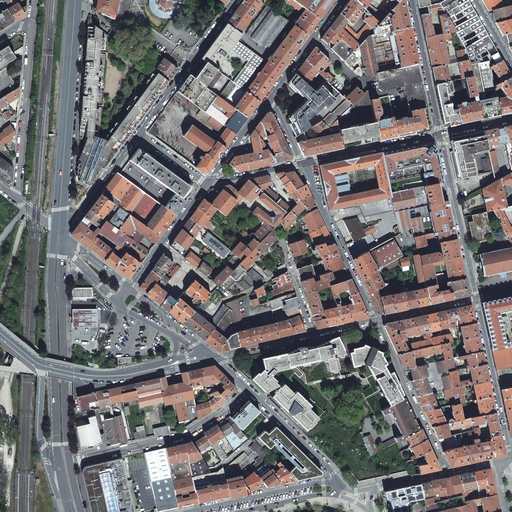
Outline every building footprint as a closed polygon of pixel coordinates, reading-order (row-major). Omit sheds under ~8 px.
[(21,9),(15,0),(4,0),(2,1),(7,9),(14,22),(24,15),(23,13),(21,9)] [(114,20),(117,0),(97,0),(97,4),(96,12),(101,13),(101,14),(114,20)] [(184,4),(184,0),(149,0),(149,3),(149,5),(150,6),(150,8),(152,11),(155,14),(156,15),(159,16),(160,17),(163,18),(166,18),(168,17),(171,17),(174,15),(176,14),(177,12),(179,10),(180,8),(180,7),(180,5),(181,3),(184,4)] [(243,0),(241,3),(255,13),(262,3),(258,0),(243,0)] [(303,8),(292,0),(286,0),(287,0),(286,1),(298,10),(301,10),(303,8)] [(286,0),(287,0),(286,0),(292,0),(303,8),(305,9),(311,1),(309,0),(286,0)] [(311,0),(311,1),(305,9),(319,20),(333,0),(311,0)] [(340,13),(346,20),(352,25),(362,12),(364,14),(366,12),(364,10),(363,9),(353,0),(349,0),(345,6),(340,13)] [(353,0),(363,9),(369,0),(387,0),(388,1),(381,9),(377,11),(368,4),(364,10),(366,12),(378,24),(399,0),(353,0)] [(354,71),(359,76),(375,73),(418,63),(415,54),(414,45),(412,35),(408,18),(405,3),(403,0),(399,0),(378,24),(373,30),(365,39),(359,46),(363,68),(360,69),(360,67),(357,67),(355,70),(354,69),(354,70),(354,71)] [(454,31),(463,46),(464,49),(467,60),(468,60),(469,65),(487,61),(489,67),(490,66),(501,60),(489,39),(483,27),(470,5),(467,0),(443,0),(438,3),(454,31)] [(511,0),(481,0),(485,6),(488,11),(491,10),(502,8),(499,0),(511,0)] [(241,3),(226,24),(240,33),(255,13),(241,3)] [(438,11),(443,34),(446,33),(454,31),(438,3),(430,5),(431,12),(433,11),(433,12),(438,11)] [(502,8),(491,10),(495,23),(511,18),(511,12),(511,8),(510,5),(502,8)] [(269,47),(288,21),(277,13),(267,6),(246,34),(262,47),(269,47)] [(7,9),(0,13),(0,31),(14,22),(7,9)] [(319,20),(305,9),(301,15),(300,15),(300,16),(293,25),(294,26),(308,35),(314,27),(319,20)] [(363,20),(367,24),(373,30),(378,24),(366,12),(364,14),(363,15),(363,20)] [(353,51),(354,52),(354,51),(359,46),(365,39),(359,33),(357,35),(346,25),(342,30),(340,28),(346,20),(340,13),(333,22),(329,28),(340,38),(353,51)] [(422,27),(425,38),(433,36),(429,15),(424,14),(420,15),(422,27)] [(511,18),(495,23),(499,30),(502,35),(505,34),(511,32),(511,18)] [(101,130),(106,57),(106,52),(108,36),(88,21),(85,60),(87,60),(87,62),(86,62),(85,62),(85,63),(83,93),(84,94),(85,94),(85,96),(82,96),(80,129),(101,130)] [(263,59),(237,41),(242,35),(240,33),(226,24),(221,30),(209,47),(200,59),(206,63),(216,70),(227,55),(243,67),(232,82),(236,85),(241,89),(263,59)] [(365,39),(373,30),(367,24),(359,33),(365,39)] [(294,26),(271,56),(285,66),(297,50),(308,35),(294,26)] [(321,39),(326,44),(328,43),(329,44),(329,43),(328,42),(330,40),(334,45),(340,38),(329,28),(324,34),(321,39)] [(433,36),(425,38),(427,46),(428,53),(430,61),(431,68),(446,65),(448,64),(443,42),(445,41),(444,36),(446,35),(446,33),(443,34),(433,36)] [(334,45),(331,49),(343,61),(344,61),(347,59),(353,51),(340,38),(334,45)] [(8,46),(0,51),(0,67),(15,58),(13,54),(8,46)] [(463,46),(455,47),(458,62),(467,60),(464,49),(463,46)] [(318,73),(326,80),(328,82),(332,78),(326,72),(325,73),(324,73),(321,71),(330,62),(315,47),(314,47),(305,60),(318,73)] [(344,62),(350,67),(351,67),(351,66),(355,61),(353,59),(355,57),(353,55),(355,53),(354,51),(354,52),(353,51),(347,59),(344,62)] [(272,84),(285,66),(271,56),(269,60),(257,75),(256,75),(256,76),(257,76),(245,92),(246,92),(259,101),(272,84)] [(164,58),(155,70),(169,81),(174,74),(178,68),(164,58)] [(295,74),(307,85),(311,81),(312,80),(310,79),(313,76),(314,77),(318,73),(305,60),(299,68),(295,74)] [(458,62),(457,62),(461,79),(464,78),(471,76),(469,65),(468,60),(467,60),(458,62)] [(496,77),(497,78),(492,81),(493,86),(499,82),(511,77),(506,69),(501,60),(490,66),(489,67),(490,73),(493,71),(495,75),(494,76),(495,77),(496,77)] [(471,76),(480,119),(491,117),(499,115),(496,99),(494,89),(493,86),(492,81),(490,73),(489,67),(487,61),(469,65),(471,76)] [(216,70),(206,63),(194,79),(210,90),(221,74),(216,70)] [(403,86),(409,111),(424,107),(427,107),(422,84),(418,63),(375,73),(379,90),(381,91),(403,86)] [(446,65),(431,68),(433,76),(435,84),(449,81),(446,65)] [(17,88),(5,69),(0,72),(0,99),(3,98),(17,88)] [(152,69),(121,110),(118,114),(105,132),(121,145),(130,133),(130,131),(130,130),(129,130),(130,129),(132,130),(139,121),(158,96),(156,94),(157,93),(158,94),(159,94),(160,93),(165,86),(169,82),(152,69)] [(288,118),(296,135),(303,132),(309,128),(306,121),(314,113),(318,117),(309,123),(312,126),(321,121),(328,128),(337,120),(352,105),(341,94),(328,82),(326,80),(314,92),(307,85),(295,74),(291,80),(288,83),(297,92),(298,91),(306,100),(288,118)] [(182,84),(177,91),(178,92),(201,109),(205,111),(216,95),(210,90),(194,79),(189,75),(182,84)] [(460,104),(456,105),(460,122),(460,123),(471,121),(480,119),(471,76),(464,78),(468,97),(473,96),(474,101),(465,103),(465,102),(460,103),(460,104)] [(499,82),(493,86),(494,89),(499,86),(505,96),(502,97),(496,99),(499,115),(511,112),(511,78),(511,77),(499,82)] [(232,82),(230,80),(218,97),(224,101),(236,85),(232,82)] [(449,81),(435,84),(437,95),(441,114),(443,122),(447,122),(448,125),(453,124),(460,122),(456,105),(452,84),(451,81),(449,81)] [(341,94),(352,105),(364,94),(356,87),(353,84),(348,88),(349,89),(346,92),(345,91),(341,94)] [(17,88),(3,98),(8,104),(19,97),(20,87),(17,88)] [(337,120),(341,142),(359,138),(377,134),(370,100),(367,90),(364,94),(352,105),(337,120)] [(259,101),(246,92),(243,95),(242,97),(241,97),(240,98),(241,98),(234,108),(247,118),(252,110),(259,101)] [(205,111),(227,127),(235,134),(242,125),(247,118),(234,108),(224,101),(218,97),(216,95),(205,111)] [(378,136),(379,140),(389,138),(397,137),(393,117),(378,120),(377,116),(379,116),(380,113),(380,111),(380,108),(379,108),(378,100),(380,100),(381,105),(390,103),(388,96),(370,100),(377,134),(378,136)] [(393,117),(397,137),(410,134),(420,132),(426,130),(428,128),(424,107),(409,111),(410,117),(404,118),(403,117),(400,117),(399,113),(392,114),(393,117)] [(205,111),(201,109),(196,115),(207,122),(206,123),(218,131),(221,127),(223,128),(225,129),(227,127),(205,111)] [(7,111),(1,114),(5,121),(11,117),(7,111)] [(267,112),(260,121),(266,136),(268,142),(282,136),(276,123),(271,112),(267,112)] [(296,142),(303,157),(324,152),(343,148),(341,142),(337,120),(328,128),(321,121),(312,126),(323,137),(306,140),(303,132),(296,135),(294,137),(296,142)] [(256,127),(254,130),(260,139),(266,136),(260,121),(256,127)] [(4,131),(10,140),(13,139),(13,135),(15,133),(9,124),(6,126),(7,127),(3,130),(4,131)] [(216,142),(191,124),(183,136),(207,154),(216,142)] [(511,125),(502,127),(506,142),(508,154),(511,153),(511,156),(511,125)] [(195,167),(202,172),(208,171),(223,151),(235,134),(227,127),(225,129),(216,142),(207,154),(207,155),(205,154),(195,167)] [(495,129),(483,131),(487,149),(489,148),(489,145),(506,142),(502,127),(495,129)] [(86,140),(77,163),(78,163),(77,167),(78,167),(77,171),(78,172),(76,175),(80,177),(78,181),(88,184),(90,181),(93,182),(95,178),(96,179),(97,175),(98,175),(100,171),(101,172),(110,149),(116,151),(121,145),(105,132),(102,135),(100,134),(101,130),(80,129),(79,137),(86,140)] [(249,137),(251,143),(253,152),(253,153),(261,151),(260,148),(261,147),(263,147),(264,145),(260,139),(254,130),(251,133),(250,135),(249,137)] [(0,139),(3,144),(5,142),(8,143),(11,141),(10,140),(4,131),(0,133),(0,139)] [(470,134),(451,138),(454,151),(450,152),(456,179),(474,175),(469,153),(487,150),(487,149),(483,131),(470,134)] [(282,136),(268,142),(274,154),(273,154),(272,154),(271,155),(276,162),(289,160),(290,159),(292,156),(286,145),(282,136)] [(382,152),(390,193),(407,189),(402,169),(422,165),(423,173),(423,174),(423,177),(424,177),(426,185),(436,183),(443,182),(442,176),(440,167),(439,161),(437,155),(436,152),(435,151),(434,150),(436,148),(428,143),(427,146),(426,145),(424,144),(422,144),(420,144),(415,146),(382,153),(382,152)] [(145,193),(176,215),(186,201),(182,198),(190,187),(138,149),(119,174),(145,193)] [(259,167),(270,165),(270,164),(276,162),(271,155),(267,150),(261,151),(253,153),(253,152),(241,155),(247,170),(259,167)] [(501,177),(494,151),(487,152),(489,158),(492,171),(494,182),(501,177)] [(391,197),(390,193),(382,152),(350,159),(319,166),(329,210),(330,210),(337,208),(391,197)] [(247,170),(241,155),(235,156),(233,158),(231,160),(228,164),(238,172),(247,170)] [(0,157),(0,178),(8,185),(12,181),(13,167),(0,157)] [(489,158),(481,159),(485,173),(492,171),(489,158)] [(284,173),(289,181),(295,189),(305,184),(304,182),(302,184),(297,177),(301,175),(299,171),(298,170),(284,173)] [(277,176),(283,185),(289,181),(284,173),(283,172),(275,174),(277,176)] [(113,203),(130,215),(145,193),(119,174),(117,173),(109,183),(101,194),(113,203)] [(494,182),(481,189),(486,211),(493,210),(506,207),(501,185),(504,184),(506,191),(507,192),(511,191),(511,186),(507,174),(501,177),(494,182)] [(263,184),(270,182),(271,182),(267,175),(262,177),(257,178),(258,185),(255,185),(260,190),(263,193),(264,194),(269,189),(263,184)] [(255,185),(248,180),(240,189),(238,192),(238,193),(243,197),(244,198),(249,203),(260,190),(255,185)] [(289,193),(295,189),(289,181),(283,185),(284,186),(289,193)] [(423,186),(428,205),(440,202),(439,198),(436,183),(426,185),(423,186)] [(302,198),(310,194),(307,189),(305,184),(295,189),(302,199),(302,198)] [(229,185),(219,187),(236,200),(239,203),(243,197),(238,193),(238,192),(234,189),(229,185)] [(394,212),(428,205),(423,186),(416,188),(407,189),(390,193),(391,197),(394,212)] [(218,195),(211,204),(216,209),(224,215),(235,202),(236,200),(219,187),(215,188),(210,189),(218,195)] [(280,199),(269,189),(264,194),(276,203),(280,199)] [(302,199),(295,189),(289,193),(297,204),(302,199)] [(130,215),(160,236),(169,225),(176,215),(145,193),(130,215)] [(257,207),(252,213),(264,223),(272,229),(273,229),(281,220),(288,213),(276,203),(264,194),(263,193),(259,198),(275,212),(275,215),(273,218),(270,218),(257,207)] [(113,203),(101,194),(95,202),(90,209),(99,216),(118,230),(130,215),(113,203)] [(297,204),(295,206),(292,209),(288,213),(281,220),(284,229),(305,208),(305,209),(306,209),(307,210),(315,206),(312,199),(310,194),(302,198),(302,199),(297,204)] [(201,201),(197,207),(197,208),(209,217),(210,216),(216,209),(211,204),(203,198),(201,201)] [(276,203),(288,213),(292,209),(291,208),(280,199),(276,203)] [(236,200),(235,202),(263,224),(264,223),(252,213),(239,203),(236,200)] [(414,237),(453,228),(450,213),(448,201),(440,202),(428,205),(394,212),(395,219),(401,233),(405,230),(409,229),(412,227),(413,235),(414,237)] [(511,205),(506,207),(493,210),(506,235),(511,247),(511,205)] [(195,211),(190,218),(201,227),(209,217),(197,208),(195,211)] [(317,208),(302,215),(302,216),(309,231),(306,232),(306,231),(304,232),(305,235),(309,233),(325,226),(320,216),(317,208)] [(99,216),(90,209),(87,213),(84,217),(90,222),(93,224),(96,227),(98,224),(95,222),(99,216)] [(485,211),(471,215),(472,221),(468,222),(472,243),(484,240),(482,232),(489,231),(485,211)] [(126,252),(140,263),(145,256),(149,251),(137,243),(144,235),(155,243),(158,239),(160,236),(130,215),(118,230),(99,216),(95,222),(98,224),(96,227),(97,227),(100,229),(98,232),(102,235),(116,245),(121,248),(126,252)] [(71,234),(80,241),(89,229),(86,227),(90,222),(84,217),(82,219),(76,227),(71,234)] [(187,222),(182,229),(193,238),(195,235),(201,227),(190,218),(187,222)] [(343,222),(353,242),(375,232),(373,228),(370,230),(369,227),(363,230),(357,218),(343,221),(343,222)] [(250,233),(249,235),(259,243),(262,239),(272,229),(264,223),(263,224),(252,235),(250,233)] [(325,226),(309,233),(315,245),(324,243),(324,244),(332,241),(328,232),(325,226)] [(84,244),(86,246),(98,232),(100,229),(97,227),(93,232),(89,229),(80,241),(84,244)] [(202,240),(208,233),(201,227),(195,235),(202,240)] [(414,237),(413,237),(416,247),(417,247),(426,245),(425,239),(434,237),(433,235),(437,234),(441,255),(436,252),(419,256),(420,264),(459,256),(457,246),(453,228),(414,237)] [(177,235),(170,246),(177,252),(181,255),(193,238),(182,229),(177,235)] [(272,229),(262,239),(268,245),(269,245),(276,238),(273,229),(272,229)] [(243,242),(242,244),(251,251),(255,247),(259,243),(249,235),(243,230),(241,233),(244,236),(246,234),(246,235),(251,240),(246,245),(243,242)] [(96,253),(105,260),(113,250),(105,243),(106,243),(105,242),(104,243),(99,239),(102,235),(98,232),(86,246),(96,253)] [(231,252),(217,240),(208,233),(202,240),(223,258),(228,261),(226,265),(227,266),(233,270),(238,264),(242,261),(237,257),(231,252)] [(511,247),(506,235),(500,237),(503,249),(511,247),(511,253),(511,247)] [(294,236),(287,239),(288,244),(296,241),(294,236)] [(269,245),(271,248),(277,242),(276,238),(269,245)] [(378,269),(386,264),(396,259),(402,255),(392,238),(358,256),(352,259),(357,269),(361,278),(378,269)] [(259,243),(255,247),(261,253),(268,245),(262,239),(259,243)] [(296,241),(288,244),(291,252),(292,256),(307,252),(302,239),(301,240),(296,241)] [(324,243),(315,245),(315,246),(314,246),(315,247),(312,248),(313,250),(314,254),(318,252),(322,260),(339,255),(335,248),(332,241),(324,244),(324,243)] [(240,242),(231,252),(237,257),(241,252),(246,256),(247,255),(251,251),(242,244),(240,242)] [(117,270),(128,279),(129,278),(135,270),(140,263),(126,252),(122,257),(120,256),(119,258),(115,255),(121,248),(116,245),(113,250),(105,260),(117,270)] [(251,251),(247,255),(253,261),(261,253),(255,247),(251,251)] [(503,249),(478,254),(482,276),(511,269),(511,253),(511,247),(503,249)] [(190,252),(185,258),(188,261),(195,267),(198,269),(202,262),(190,252)] [(163,274),(174,262),(163,253),(158,260),(154,265),(155,265),(154,267),(151,270),(160,278),(163,274)] [(412,255),(418,282),(424,281),(420,264),(419,256),(418,254),(412,255)] [(242,261),(238,264),(245,270),(253,261),(247,255),(246,256),(242,261)] [(322,260),(315,263),(316,265),(323,263),(326,273),(330,271),(331,272),(345,267),(341,260),(339,255),(322,260)] [(424,281),(425,286),(464,278),(462,265),(459,256),(420,264),(424,281)] [(399,259),(401,267),(409,265),(407,257),(399,259)] [(202,262),(198,269),(202,273),(206,276),(211,270),(206,265),(208,262),(205,259),(202,262)] [(396,259),(386,264),(388,269),(397,264),(396,259)] [(233,270),(229,274),(235,281),(245,270),(238,264),(233,270)] [(304,266),(296,269),(300,281),(315,276),(311,264),(304,266)] [(177,265),(171,272),(174,275),(180,267),(177,265)] [(227,266),(212,281),(215,284),(218,286),(221,282),(229,274),(233,270),(227,266)] [(170,279),(153,299),(158,302),(161,305),(187,273),(184,271),(180,267),(174,275),(172,277),(170,279)] [(267,268),(264,271),(270,276),(272,274),(267,268)] [(251,269),(247,273),(258,283),(264,279),(251,269)] [(378,269),(361,278),(365,287),(368,294),(388,283),(388,279),(384,283),(382,284),(376,271),(379,270),(378,269)] [(148,276),(139,288),(144,291),(146,293),(160,278),(151,270),(148,276)] [(265,283),(254,289),(257,296),(265,294),(268,292),(273,290),(290,282),(289,277),(287,271),(272,280),(273,282),(275,281),(277,284),(272,286),(272,287),(269,288),(268,287),(267,287),(265,283)] [(324,274),(322,274),(326,286),(329,285),(335,283),(331,272),(330,271),(326,273),(324,274)] [(187,273),(161,305),(165,308),(168,311),(179,298),(177,295),(181,290),(185,286),(188,288),(194,280),(187,273)] [(153,299),(170,279),(167,277),(164,275),(163,274),(160,278),(146,293),(151,297),(153,299)] [(229,274),(221,282),(228,288),(235,281),(229,274)] [(321,308),(318,297),(315,290),(326,286),(322,274),(315,276),(300,281),(306,300),(314,324),(316,329),(322,327),(327,326),(322,310),(321,308)] [(353,284),(350,278),(335,283),(329,285),(332,293),(338,291),(338,292),(347,289),(348,292),(349,296),(350,296),(357,293),(355,289),(353,284)] [(462,297),(469,295),(465,278),(464,278),(425,286),(425,288),(429,304),(442,301),(453,299),(462,297)] [(242,279),(237,283),(245,290),(250,287),(242,279)] [(202,286),(194,280),(188,288),(185,291),(194,298),(196,296),(202,302),(206,298),(210,293),(202,286)] [(215,289),(221,295),(228,288),(221,282),(218,286),(216,287),(215,289)] [(269,294),(271,300),(294,293),(292,286),(290,282),(273,290),(274,292),(271,294),(271,293),(269,293),(269,294)] [(371,300),(377,313),(380,315),(390,312),(394,311),(391,294),(380,297),(379,293),(378,291),(382,290),(389,288),(388,283),(368,294),(371,300)] [(400,292),(391,294),(394,311),(402,310),(407,309),(403,293),(402,285),(399,286),(400,292)] [(71,298),(92,298),(92,287),(71,288),(71,298)] [(414,290),(418,306),(424,305),(429,304),(425,288),(414,290)] [(251,300),(253,306),(259,304),(257,296),(254,289),(252,295),(253,299),(251,300)] [(403,293),(407,309),(413,307),(418,306),(414,290),(403,293)] [(338,291),(332,293),(336,304),(336,307),(342,323),(344,322),(351,321),(345,305),(342,305),(340,306),(338,302),(341,301),(338,293),(338,292),(338,291)] [(270,304),(271,309),(282,305),(281,302),(295,297),(294,293),(271,300),(269,301),(270,304)] [(368,317),(361,301),(359,298),(357,293),(350,296),(352,301),(353,303),(345,305),(351,321),(360,319),(368,317)] [(257,296),(259,304),(266,302),(268,301),(265,294),(257,296)] [(511,295),(500,298),(481,302),(486,327),(491,349),(511,344),(511,337),(510,337),(506,316),(499,318),(498,313),(510,310),(511,311),(511,295)] [(179,298),(168,311),(176,317),(182,322),(202,302),(196,296),(194,298),(188,305),(179,298)] [(295,297),(281,302),(282,305),(284,310),(286,316),(300,311),(297,303),(295,297)] [(202,302),(182,322),(188,327),(194,332),(199,336),(204,340),(229,309),(223,305),(221,308),(209,323),(204,319),(200,315),(211,302),(206,298),(202,302)] [(258,327),(244,330),(237,299),(223,305),(229,309),(231,311),(236,332),(239,346),(246,345),(261,341),(258,327)] [(326,307),(321,308),(322,310),(327,326),(334,325),(342,323),(336,307),(336,304),(331,305),(330,304),(326,305),(326,307)] [(473,313),(471,305),(466,306),(456,308),(458,318),(457,318),(459,326),(475,323),(473,313)] [(453,309),(446,310),(449,326),(450,328),(455,327),(454,320),(455,320),(455,319),(456,319),(457,319),(457,318),(458,318),(456,308),(453,309)] [(97,309),(72,309),(72,327),(97,326),(97,309)] [(229,309),(204,340),(212,346),(218,351),(225,350),(235,347),(239,346),(236,332),(231,311),(229,309)] [(442,311),(436,312),(439,329),(449,326),(446,310),(442,311)] [(432,313),(425,315),(430,334),(432,334),(431,331),(439,329),(436,312),(432,313)] [(288,320),(294,334),(301,332),(306,331),(299,316),(290,319),(289,315),(286,316),(288,319),(288,320)] [(431,338),(430,334),(425,315),(409,318),(390,322),(385,324),(383,326),(390,339),(397,354),(432,346),(431,338)] [(274,323),(278,337),(287,335),(294,334),(288,320),(288,319),(286,320),(274,323)] [(258,327),(261,341),(270,339),(278,337),(274,323),(258,327)] [(475,323),(459,326),(460,331),(459,332),(459,333),(461,333),(462,339),(478,336),(477,329),(475,323)] [(451,334),(441,336),(442,344),(448,342),(453,341),(452,337),(451,335),(451,334)] [(441,336),(431,338),(432,346),(440,344),(442,344),(441,336)] [(478,336),(462,339),(463,345),(462,345),(462,347),(464,346),(465,355),(482,351),(480,343),(478,336)] [(342,356),(342,354),(344,354),(336,337),(328,341),(328,344),(315,347),(305,349),(305,347),(301,347),(297,349),(297,351),(287,353),(285,353),(288,365),(288,366),(294,373),(305,384),(307,383),(309,385),(313,384),(312,382),(340,376),(336,356),(338,355),(339,357),(342,356)] [(441,352),(443,360),(452,358),(450,351),(451,351),(451,350),(450,350),(448,342),(442,344),(440,344),(441,352)] [(432,346),(397,354),(400,362),(403,369),(409,367),(424,364),(426,364),(425,359),(415,361),(415,359),(412,360),(411,359),(441,352),(440,344),(432,346)] [(511,344),(491,349),(492,350),(494,361),(496,370),(511,366),(511,344)] [(362,384),(364,384),(366,384),(368,383),(370,386),(387,374),(382,365),(385,363),(379,354),(380,353),(374,350),(375,349),(376,347),(373,347),(370,346),(369,348),(363,345),(362,347),(352,349),(353,352),(349,353),(352,366),(351,376),(353,376),(354,379),(356,381),(357,382),(360,384),(362,384)] [(465,355),(458,356),(459,360),(466,358),(468,365),(465,365),(465,368),(484,364),(483,357),(482,351),(465,355)] [(288,365),(285,353),(278,355),(278,357),(275,357),(275,356),(263,358),(262,359),(264,369),(265,368),(266,368),(267,369),(278,368),(288,365)] [(455,371),(452,358),(443,360),(446,372),(446,373),(448,372),(455,371)] [(443,360),(426,364),(424,364),(427,377),(446,372),(443,360)] [(424,364),(409,367),(411,376),(412,376),(413,378),(413,380),(424,377),(427,377),(424,364)] [(465,368),(462,369),(463,371),(469,370),(472,382),(469,382),(469,380),(468,380),(458,382),(456,370),(455,371),(448,372),(451,388),(461,386),(472,384),(488,380),(486,372),(484,364),(465,368)] [(203,368),(202,368),(205,385),(212,383),(217,382),(219,380),(224,376),(222,374),(216,368),(214,365),(203,368)] [(288,366),(288,365),(278,368),(270,375),(276,380),(274,381),(278,385),(286,380),(294,373),(288,366)] [(200,369),(187,372),(190,387),(197,385),(197,386),(205,385),(202,368),(200,369)] [(267,391),(268,390),(278,385),(274,381),(276,380),(270,375),(278,368),(267,369),(264,371),(263,370),(262,371),(258,375),(257,373),(251,379),(260,387),(263,390),(264,389),(267,391)] [(164,377),(158,378),(160,385),(164,401),(164,404),(174,402),(179,422),(188,420),(183,400),(189,399),(193,398),(190,387),(187,372),(181,373),(183,382),(175,384),(166,386),(164,377)] [(387,374),(370,386),(361,391),(374,414),(381,410),(404,398),(402,394),(398,385),(392,372),(387,374)] [(451,388),(448,372),(446,373),(446,372),(427,377),(424,377),(431,393),(444,390),(451,388)] [(275,394),(272,396),(286,410),(285,410),(286,411),(291,415),(292,416),(305,429),(308,427),(309,427),(310,428),(315,422),(315,421),(324,412),(321,409),(326,404),(305,384),(294,373),(286,380),(278,385),(268,390),(272,394),(273,393),(274,393),(275,394)] [(230,394),(234,390),(234,386),(228,380),(224,376),(219,380),(223,384),(221,386),(224,389),(219,393),(219,394),(225,399),(230,394)] [(424,377),(413,380),(409,381),(413,389),(416,396),(431,393),(424,377)] [(136,391),(160,385),(158,378),(145,381),(134,384),(136,391)] [(488,380),(472,384),(473,390),(472,390),(473,393),(474,393),(475,398),(473,398),(474,400),(491,396),(490,387),(488,380)] [(212,383),(205,385),(207,394),(216,390),(213,385),(212,383)] [(126,385),(119,387),(122,400),(123,401),(137,398),(136,391),(134,384),(126,385)] [(139,407),(164,401),(160,385),(136,391),(137,398),(139,407)] [(461,386),(451,388),(452,392),(453,398),(455,404),(459,403),(464,402),(471,400),(471,398),(464,399),(461,386)] [(511,386),(500,389),(501,396),(502,399),(511,397),(511,386)] [(112,388),(107,390),(110,403),(122,400),(119,387),(112,388)] [(101,391),(95,392),(98,408),(99,412),(106,411),(110,410),(109,407),(111,407),(110,403),(107,390),(101,391)] [(225,399),(219,394),(219,393),(216,390),(207,394),(209,400),(210,404),(211,410),(216,407),(219,405),(225,399)] [(77,396),(80,411),(92,408),(93,410),(98,408),(95,392),(84,395),(77,396)] [(431,393),(416,396),(420,403),(421,405),(435,402),(431,393)] [(474,400),(473,400),(473,402),(476,402),(478,413),(474,414),(474,417),(495,412),(493,403),(491,396),(474,400)] [(394,437),(396,441),(419,429),(421,428),(419,429),(416,424),(414,419),(416,418),(411,407),(409,408),(405,401),(404,398),(406,397),(404,398),(381,410),(383,414),(389,411),(400,434),(394,437)] [(511,397),(502,399),(503,405),(504,409),(511,407),(511,397)] [(252,404),(249,400),(241,408),(239,407),(236,411),(235,410),(232,413),(234,415),(231,419),(239,429),(238,429),(244,434),(245,435),(267,418),(262,414),(259,411),(252,404)] [(424,412),(438,408),(435,402),(421,405),(423,410),(424,412)] [(445,422),(439,408),(438,408),(424,412),(428,419),(431,427),(462,419),(459,403),(455,404),(447,406),(442,407),(443,410),(451,408),(454,418),(451,419),(450,418),(449,418),(448,419),(447,420),(447,421),(445,422)] [(210,404),(195,408),(198,419),(203,415),(211,410),(210,404)] [(493,457),(504,455),(499,432),(495,412),(474,417),(470,418),(472,426),(472,427),(473,430),(480,460),(493,457)] [(113,417),(119,443),(124,442),(127,442),(121,415),(113,417)] [(76,426),(81,447),(101,443),(95,416),(88,417),(89,423),(76,426)] [(229,416),(226,419),(228,423),(228,422),(233,430),(232,431),(239,438),(244,434),(238,429),(239,429),(231,419),(229,416)] [(105,419),(111,445),(116,444),(119,443),(113,417),(105,419)] [(462,419),(431,427),(436,437),(436,439),(443,437),(449,436),(447,428),(449,428),(452,429),(452,428),(456,427),(456,429),(470,425),(471,427),(472,426),(470,418),(462,419)] [(228,423),(219,429),(224,436),(232,431),(233,430),(228,422),(228,423)] [(321,471),(272,423),(265,430),(257,437),(266,446),(264,447),(277,459),(282,465),(297,480),(303,478),(320,475),(321,474),(321,473),(322,473),(321,472),(321,471)] [(153,429),(154,435),(163,433),(170,432),(169,425),(153,429)] [(209,429),(204,433),(205,436),(211,444),(216,441),(220,438),(224,436),(219,429),(216,425),(209,429)] [(396,441),(395,442),(400,452),(405,449),(403,444),(408,441),(409,443),(408,444),(409,447),(426,439),(424,436),(421,428),(419,429),(396,441)] [(145,430),(134,432),(135,440),(142,438),(146,437),(145,430)] [(473,430),(467,431),(469,439),(471,440),(472,439),(474,444),(463,446),(467,463),(474,461),(480,460),(473,430)] [(232,431),(224,436),(227,441),(234,451),(249,439),(245,435),(244,434),(239,438),(232,431)] [(205,436),(193,443),(198,452),(211,444),(205,436)] [(395,442),(396,441),(394,437),(386,442),(387,443),(384,445),(386,447),(395,442)] [(445,443),(443,437),(436,439),(440,447),(443,446),(445,443)] [(430,449),(427,441),(426,439),(409,447),(405,449),(400,452),(405,463),(415,457),(430,449)] [(216,441),(211,444),(213,448),(222,461),(227,457),(216,441)] [(184,445),(191,476),(192,477),(199,475),(199,473),(209,471),(209,468),(201,456),(198,452),(193,443),(192,442),(184,445)] [(165,448),(172,481),(191,476),(184,445),(184,443),(174,446),(165,448)] [(261,449),(254,443),(249,448),(254,453),(255,452),(257,455),(259,457),(255,461),(256,463),(250,467),(254,472),(259,468),(263,465),(264,465),(264,464),(269,460),(261,450),(261,449)] [(201,456),(213,448),(211,444),(198,452),(201,456)] [(450,449),(443,451),(446,459),(450,467),(459,465),(467,463),(463,446),(455,448),(454,447),(453,447),(453,448),(450,449)] [(147,466),(157,511),(169,509),(178,507),(176,497),(172,481),(165,448),(153,451),(144,453),(147,466)] [(419,473),(430,471),(440,469),(435,459),(430,449),(415,457),(419,473)] [(223,470),(225,477),(249,458),(244,452),(223,470)] [(88,465),(85,466),(83,469),(82,470),(82,471),(90,511),(133,511),(121,458),(116,459),(88,465)] [(277,459),(272,463),(274,465),(276,464),(279,467),(282,465),(277,459)] [(259,468),(254,472),(257,475),(267,467),(264,464),(264,465),(263,465),(259,468)] [(275,472),(272,473),(282,483),(290,481),(297,480),(282,465),(279,467),(275,472)] [(215,499),(229,495),(225,479),(225,477),(223,470),(222,467),(217,472),(210,473),(199,475),(192,477),(195,492),(197,503),(215,499)] [(267,467),(257,475),(267,486),(274,485),(282,483),(272,473),(269,470),(267,467)] [(472,472),(477,488),(478,491),(480,497),(496,494),(493,481),(490,468),(480,470),(472,472)] [(254,472),(242,481),(250,490),(258,488),(267,486),(257,475),(254,472)] [(464,474),(457,475),(463,491),(460,492),(460,493),(468,491),(467,490),(477,488),(472,472),(464,474)] [(447,478),(438,479),(440,492),(438,493),(439,496),(448,494),(454,493),(460,492),(463,491),(457,475),(447,478)] [(172,481),(176,497),(181,496),(182,498),(190,497),(189,494),(195,492),(192,477),(191,476),(172,481)] [(225,479),(229,495),(240,493),(250,491),(242,482),(241,476),(225,479)] [(433,480),(429,481),(432,494),(438,493),(440,492),(438,479),(433,480)] [(424,482),(420,483),(423,496),(432,494),(429,481),(424,482)] [(410,485),(395,489),(396,496),(403,494),(405,502),(423,498),(423,496),(420,483),(413,485),(410,485)] [(394,489),(384,491),(386,499),(389,498),(391,508),(391,511),(407,511),(405,502),(403,494),(396,496),(395,489),(394,489)] [(468,491),(460,493),(461,496),(462,501),(465,501),(474,498),(480,497),(478,491),(474,491),(475,495),(469,496),(468,491)] [(176,497),(178,507),(189,505),(197,503),(195,492),(189,494),(190,497),(182,498),(181,496),(176,497)] [(480,497),(474,498),(475,502),(480,501),(482,511),(495,511),(500,511),(497,501),(496,494),(480,497)] [(435,511),(439,511),(437,503),(434,503),(425,506),(424,499),(423,498),(405,502),(407,511),(435,511)] [(433,498),(424,499),(425,506),(434,503),(433,498)] [(463,505),(445,509),(439,511),(435,511),(476,511),(474,502),(475,502),(474,498),(465,501),(462,501),(463,505)]
